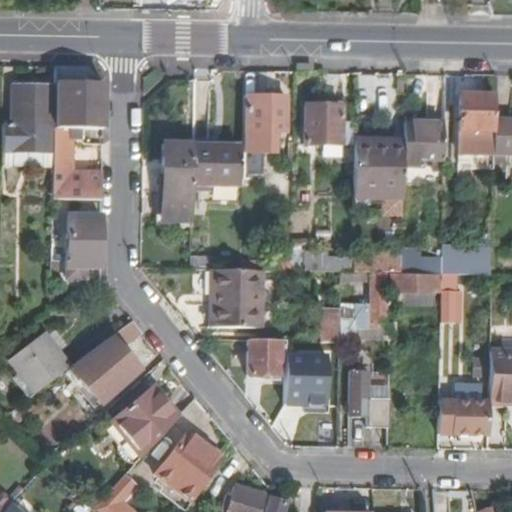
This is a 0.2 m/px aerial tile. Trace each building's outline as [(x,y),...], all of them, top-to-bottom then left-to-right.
[(53,67),(51,153),(51,170),(51,201),(101,201),(102,162),(88,162),(88,175),(70,174),(70,143),(82,143),(82,131),(102,131),(103,85),(86,84),(86,68),(53,67)] [(51,170),(51,153),(45,153),(47,88),(10,88),(10,124),(1,124),(0,169),(51,170)] [(491,165),(492,133),(492,122),(492,96),(458,95),(458,97),(457,133),(456,164),(491,165)] [(267,99),(243,99),(241,176),(257,177),(257,155),(272,155),(273,134),(284,134),(285,99),(274,99),(267,99)] [(338,107),(303,106),(302,147),(338,147),(338,107)] [(511,121),(492,122),(492,133),(491,157),(511,157),(511,121)] [(442,124),(401,123),(401,144),(400,170),(418,170),(418,162),(441,163),(442,124)] [(401,144),(353,143),(352,201),(400,202),(400,170),(401,144)] [(190,187),(191,147),(160,146),(159,223),(189,224),(190,187)] [(191,147),(190,187),(238,187),(238,148),(191,147)] [(99,271),(101,217),(66,216),(65,282),(86,282),(86,270),(99,271)] [(490,249),(440,248),(439,275),(490,276),(490,249)] [(289,272),(303,273),(303,255),(289,255),(289,257),(289,272)] [(303,255),(303,273),(338,273),(351,273),(351,260),(325,260),(325,256),(303,255)] [(289,272),(289,257),(270,256),(270,272),(289,272)] [(205,271),(209,271),(209,257),(188,257),(188,270),(193,270),(205,271)] [(399,274),(399,257),(351,257),(351,260),(351,273),(384,274),(389,274),(399,274)] [(239,271),(211,271),(211,293),(215,293),(214,327),(259,328),(260,272),(239,271)] [(337,341),(388,341),(388,328),(383,328),(384,274),(351,273),(338,273),(338,284),(369,284),(369,308),(354,307),(354,323),(338,323),(337,341)] [(439,275),(399,274),(389,274),(389,295),(432,296),(439,297),(439,275)] [(490,276),(489,311),(511,311),(511,281),(503,281),(503,276),(490,276)] [(432,296),(389,295),(388,308),(432,310),(432,296)] [(337,341),(338,323),(338,312),(322,312),(321,344),(337,345),(337,341)] [(139,334),(130,324),(68,370),(66,371),(97,407),(138,371),(120,350),(139,334)] [(6,361),(32,396),(66,371),(68,370),(42,336),(6,361)] [(278,344),(246,343),(245,377),(277,378),(278,344)] [(511,397),(511,351),(502,351),(502,364),(489,363),(488,403),(507,403),(507,398),(511,397)] [(324,376),(325,357),(300,355),(299,374),(324,376)] [(486,364),(475,364),(475,378),(485,378),(486,364)] [(387,429),(387,403),(365,403),(365,375),(347,374),(346,418),(365,419),(365,429),(387,429)] [(165,434),(177,420),(152,389),(108,424),(134,458),(162,431),(165,434)] [(33,410),(26,401),(0,420),(0,429),(3,433),(33,410)] [(449,437),(488,438),(488,404),(450,403),(449,437)] [(189,505),(218,461),(186,435),(152,476),(189,505)] [(38,465),(30,474),(69,511),(78,502),(71,495),(42,469),(38,465)] [(123,479),(108,496),(93,511),(126,511),(120,506),(134,490),(123,479)] [(4,502),(0,505),(0,511),(26,511),(27,511),(21,506),(35,491),(24,480),(4,502)] [(259,511),(264,497),(234,488),(226,511),(259,511)] [(75,490),(71,495),(78,502),(83,497),(75,490)] [(281,511),(284,504),(270,500),(266,511),(281,511)] [(88,511),(78,502),(69,511),(70,511),(88,511)]
